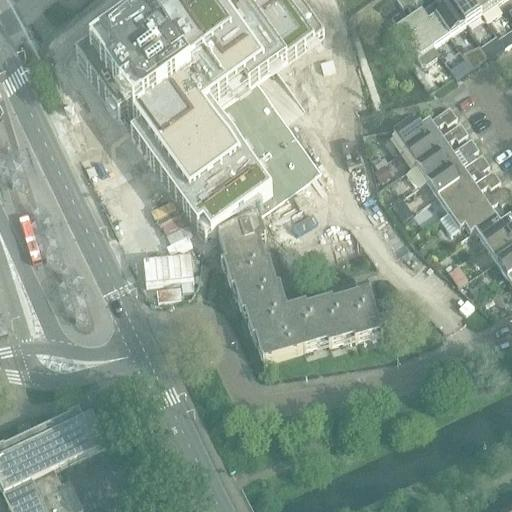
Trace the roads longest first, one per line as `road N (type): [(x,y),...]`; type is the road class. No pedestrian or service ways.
road 1 (residential): [(144,351),(195,327),(218,340),(251,403),(402,384),(464,358)]
road 2 (residential): [(464,358),(382,271),(341,205),(303,77)]
road 3 (residential): [(144,351),(0,56)]
road 4 (residential): [(217,511),(144,351)]
road 5 (residential): [(0,378),(59,382),(104,372),(144,351)]
road 6 (residential): [(144,351),(26,349),(0,356)]
